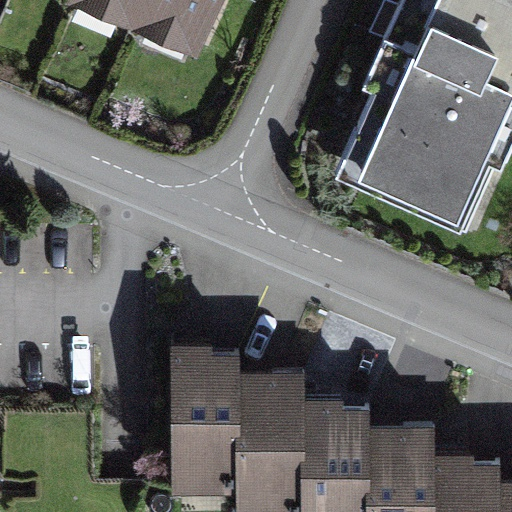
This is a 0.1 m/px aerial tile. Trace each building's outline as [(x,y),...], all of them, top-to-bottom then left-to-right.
[(66,0),(63,8),(126,35),(141,0),(66,0)] [(141,0),(126,35),(189,62),(215,0),(233,0),(246,5),(248,0),(141,0)] [(511,125),(511,0),(409,0),(331,179),(463,236),(511,125)] [(231,359),(165,360),(167,503),(232,503),(231,384),(231,359)] [(296,383),(231,384),(232,503),(232,511),(297,511),(296,414),(296,383)] [(362,414),(296,414),(297,511),(362,511),(362,438),(362,414)] [(427,437),(362,438),(362,511),(427,511),(428,469),(427,437)] [(493,468),(428,469),(427,511),(493,511),(493,492),(493,468)] [(511,511),(511,492),(493,492),(493,511),(511,511)]
